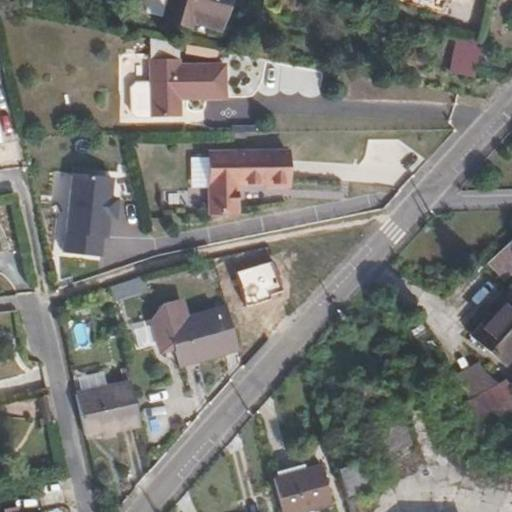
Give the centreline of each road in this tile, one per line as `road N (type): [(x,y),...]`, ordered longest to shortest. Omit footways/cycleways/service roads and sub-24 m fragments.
road 1 (residential): [(141,511),(422,198)]
road 2 (residential): [(86,511),(36,300)]
road 3 (residential): [(422,198),(511,98)]
